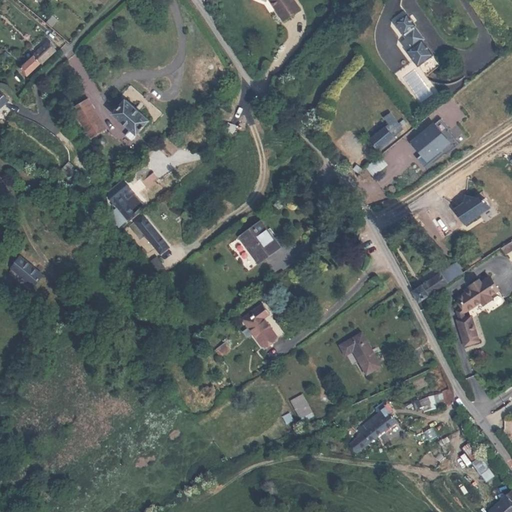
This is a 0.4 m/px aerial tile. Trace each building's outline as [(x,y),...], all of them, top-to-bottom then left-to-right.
[(300,10),(294,0),(269,0),(284,21),(300,10)] [(401,42),(405,47),(410,44),(413,48),(409,52),(426,75),(441,64),(423,41),(425,40),(414,26),(415,25),(406,13),(396,21),(397,22),(395,24),(405,38),(401,42)] [(53,24),(57,20),(53,16),(49,20),(53,24)] [(21,70),(30,77),(54,51),(45,43),(21,70)] [(72,107),(91,139),(106,129),(88,98),(72,107)] [(128,137),(134,142),(151,125),(129,103),(116,115),(133,132),(128,137)] [(390,113),(383,118),(388,124),(370,139),(378,149),(403,129),(390,113)] [(450,130),(441,118),(410,143),(417,151),(419,149),(422,154),(417,158),(424,167),(443,152),(446,156),(461,144),(449,130),(450,130)] [(380,155),(367,165),(373,173),(386,163),(380,155)] [(72,179),(82,184),(89,172),(78,166),(72,179)] [(121,223),(136,213),(124,195),(135,188),(128,179),(117,186),(112,191),(112,196),(115,201),(119,207),(112,211),(121,223)] [(109,192),(112,196),(112,191),(117,186),(109,192)] [(455,210),(465,224),(474,218),(480,214),(491,207),(486,198),(485,199),(466,195),(465,204),(455,210)] [(137,221),(163,254),(172,246),(147,214),(137,221)] [(241,236),(260,262),(281,247),(262,221),(241,236)] [(511,240),(501,247),(506,254),(511,249),(511,240)] [(27,279),(33,284),(42,273),(19,254),(13,263),(29,277),(27,279)] [(441,273),(447,283),(454,279),(461,274),(454,264),(441,273)] [(441,273),(413,291),(419,302),(447,283),(441,273)] [(478,341),(471,316),(465,318),(463,313),(481,301),(483,304),(492,298),(490,295),(498,290),(489,277),(481,283),(480,280),(471,285),(473,288),(467,292),(459,298),(464,306),(457,311),(460,319),(457,320),(465,345),(478,341)] [(253,333),(261,344),(275,334),(264,318),(270,313),(263,304),(243,319),(248,327),(253,333)] [(253,333),(248,327),(242,331),(246,336),(249,336),(253,333)] [(382,367),(363,333),(340,346),(344,354),(352,349),(354,352),(367,376),(382,367)] [(275,334),(261,344),(263,347),(277,337),(275,334)] [(311,412),(303,395),(291,401),(300,418),(311,412)] [(385,406),(380,410),(385,416),(390,412),(385,406)] [(350,445),(357,454),(385,431),(387,432),(398,422),(390,412),(385,416),(380,410),(367,421),(372,428),(350,445)] [(294,421),(290,413),(283,417),(287,424),(294,421)] [(466,425),(470,429),(475,426),(471,421),(466,425)] [(511,511),(511,487),(502,498),(505,500),(494,511),(511,511)]
